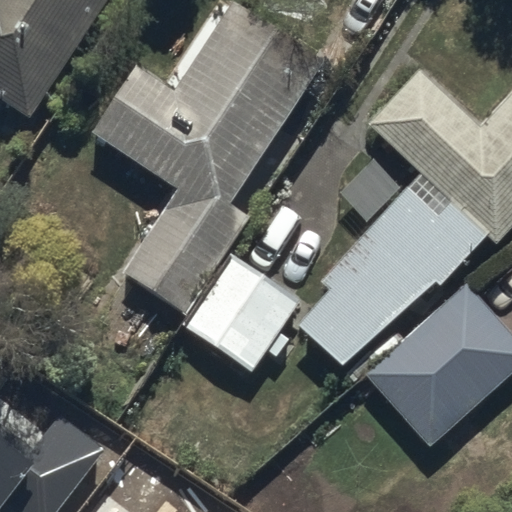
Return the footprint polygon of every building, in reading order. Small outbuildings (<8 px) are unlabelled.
[(0,0),(0,104),(31,125),(113,0),(0,0)] [(234,209),(323,71),(229,10),(177,91),(143,69),(92,147),(171,197),(119,278),(188,323),(254,222),(234,209)] [(511,239),(511,93),(472,132),(421,79),(370,129),(436,197),(422,211),(402,190),(353,239),(363,250),(319,293),(329,302),(296,334),(344,376),(437,293),(441,297),(487,247),(497,256),(511,239)] [(301,308),(235,263),(186,333),(253,378),(301,308)] [(511,337),(470,290),(364,383),(431,458),(511,386),(511,337)]
